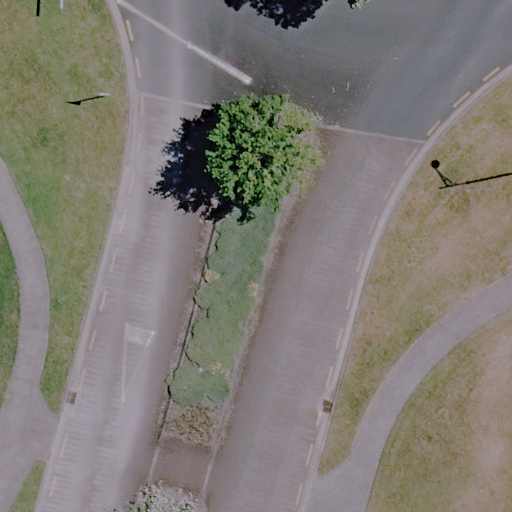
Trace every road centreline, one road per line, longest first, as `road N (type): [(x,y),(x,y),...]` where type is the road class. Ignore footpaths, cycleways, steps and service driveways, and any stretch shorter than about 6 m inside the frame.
road 1 (residential): [(81,511),(221,0)]
road 2 (residential): [(395,27),(284,345),(243,511)]
road 3 (residential): [(395,27),(304,33),(222,0)]
